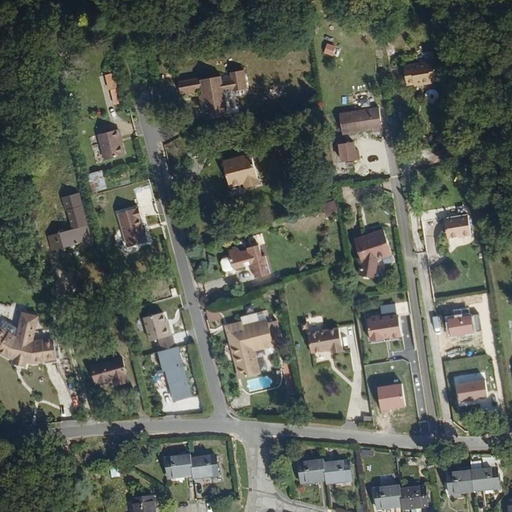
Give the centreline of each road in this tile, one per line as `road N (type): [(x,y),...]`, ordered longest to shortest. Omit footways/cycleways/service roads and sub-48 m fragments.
road 1 (residential): [(144,106),(224,425)]
road 2 (residential): [(258,428),(450,445),(511,438)]
road 3 (residential): [(0,438),(224,425)]
